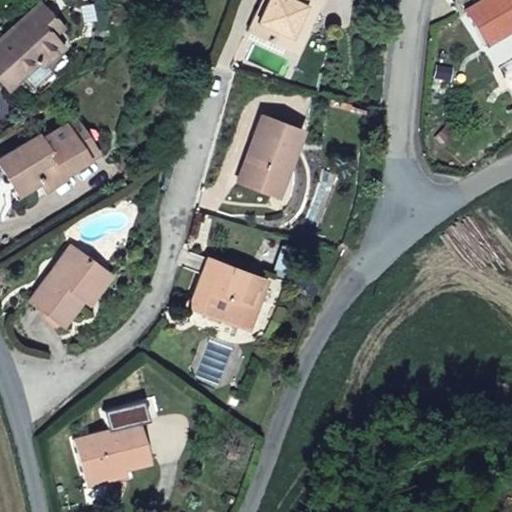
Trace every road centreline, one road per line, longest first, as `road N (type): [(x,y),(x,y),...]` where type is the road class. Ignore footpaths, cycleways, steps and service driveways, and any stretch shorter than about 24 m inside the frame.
road 1 (residential): [(213,93),(169,253),(132,335),(14,402)]
road 2 (unclassified): [(240,511),(274,428),(400,213)]
road 3 (residential): [(400,213),(399,128),(420,0)]
road 4 (residential): [(400,213),(437,205),(511,164)]
